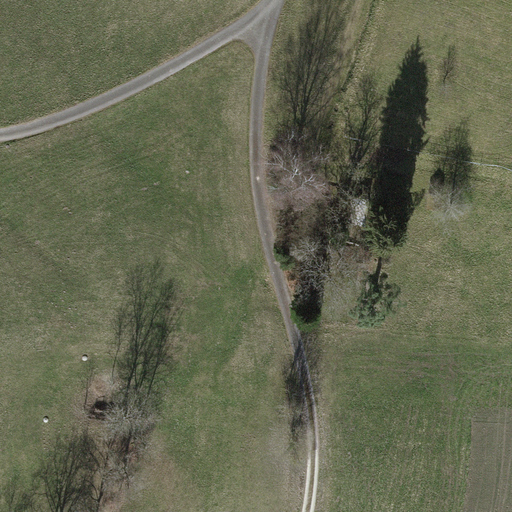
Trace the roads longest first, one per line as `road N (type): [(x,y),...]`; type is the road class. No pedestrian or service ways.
road 1 (track): [(306,511),(316,443),(261,186),(267,12)]
road 2 (track): [(267,12),(38,131),(0,133)]
